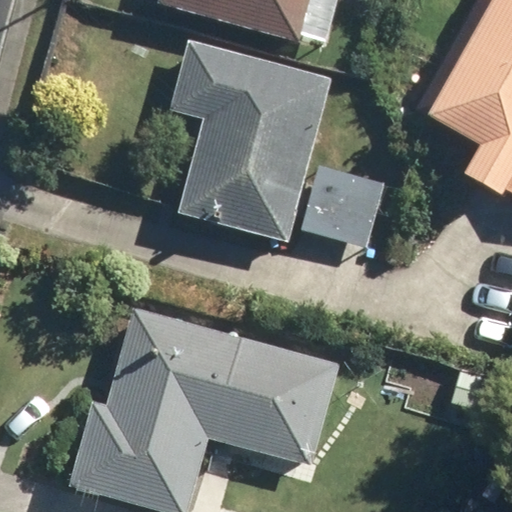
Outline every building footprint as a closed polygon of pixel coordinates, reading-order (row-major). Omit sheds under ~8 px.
[(316,0),(160,0),(159,6),(307,41),(316,0)] [(511,0),(476,0),(419,112),(480,143),(464,173),(511,197),(511,0)] [(335,78),(187,44),(172,117),(205,125),(182,224),(294,250),(335,78)] [(387,179),(320,163),(304,231),(371,247),(387,179)] [(347,368),(129,304),(73,489),(149,511),(187,511),(209,439),(316,471),(347,368)]
